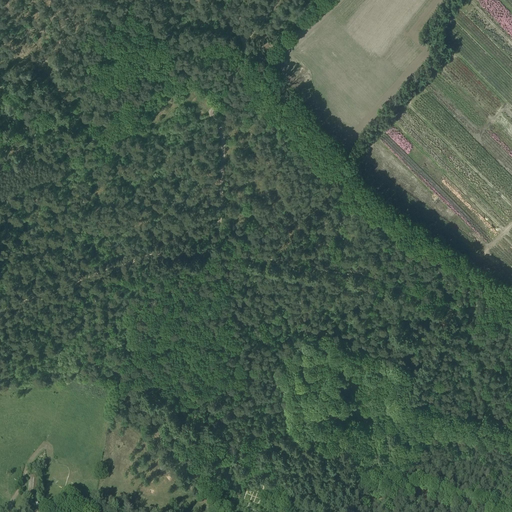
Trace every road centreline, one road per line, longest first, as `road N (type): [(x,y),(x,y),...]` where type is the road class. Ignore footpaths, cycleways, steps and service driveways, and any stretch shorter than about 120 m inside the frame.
road 1 (track): [(0,310),(160,252),(189,250),(346,270),(511,320)]
road 2 (track): [(218,251),(221,149),(213,109),(277,0)]
road 3 (track): [(0,197),(212,114)]
